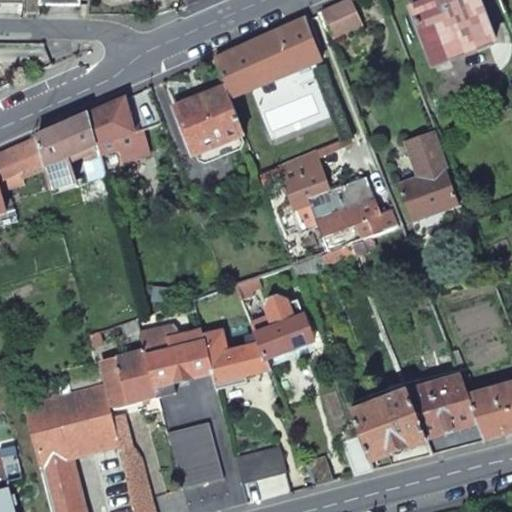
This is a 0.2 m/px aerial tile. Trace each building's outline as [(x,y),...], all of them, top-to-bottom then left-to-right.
[(332,38),(362,25),(356,12),(350,0),(348,0),(321,12),(332,38)] [(433,0),(410,9),(430,60),(472,44),(475,50),(495,42),(477,0),(467,0),(453,6),(450,0),(433,0)] [(260,40),(214,60),(225,87),(226,92),(280,70),(282,76),(323,60),(306,19),(260,40)] [(199,98),(173,109),(192,157),(244,135),(226,92),(225,87),(199,98)] [(119,102),(90,116),(97,144),(97,145),(99,153),(99,155),(120,150),(123,162),(149,156),(142,132),(162,124),(148,89),(119,102)] [(63,127),(37,139),(46,170),(51,189),(76,178),(67,157),(97,144),(90,116),(63,127)] [(459,205),(445,169),(448,168),(435,133),(405,143),(417,178),(398,185),(412,223),(459,205)] [(14,149),(0,155),(0,182),(20,174),(23,180),(46,170),(37,139),(14,149)] [(103,167),(123,162),(120,150),(99,155),(103,167)] [(317,221),(324,238),(357,226),(362,240),(398,228),(391,211),(381,214),(366,179),(330,192),(322,171),(314,150),(276,166),(299,228),(317,221)] [(88,179),(104,172),(104,171),(103,167),(99,155),(99,153),(81,162),(88,179)] [(6,214),(0,215),(0,227),(15,224),(12,212),(6,214)] [(257,277),(235,285),(240,299),(252,295),(250,289),(260,285),(257,277)] [(264,360),(313,341),(304,317),(303,317),(297,301),(287,305),(285,302),(278,298),(269,302),(266,309),(270,319),(251,326),(258,344),(264,360)] [(147,316),(137,319),(140,332),(145,352),(158,398),(175,393),(173,383),(213,375),(201,335),(201,329),(178,335),(176,329),(172,324),(153,330),(147,316)] [(137,319),(121,325),(126,338),(140,332),(137,319)] [(221,333),(201,335),(213,375),(215,384),(269,370),(264,360),(258,344),(228,353),(221,333)] [(119,368),(104,372),(114,410),(158,398),(145,352),(117,360),(119,368)] [(460,377),(407,392),(427,442),(432,455),(459,448),(485,441),(478,424),(468,398),(460,377)] [(26,404),(24,404),(51,511),(86,511),(72,458),(118,445),(111,417),(102,384),(26,404)] [(511,385),(468,398),(478,424),(485,441),(511,433),(511,385)] [(407,392),(351,414),(360,436),(371,463),(374,470),(403,462),(432,455),(427,442),(407,392)] [(122,415),(111,417),(118,445),(135,511),(155,511),(142,461),(131,448),(122,415)] [(209,422),(167,433),(182,490),(203,484),(224,479),(209,422)] [(360,436),(341,443),(348,459),(354,475),(374,470),(371,463),(360,436)] [(278,447),(236,459),(242,485),(264,479),(285,473),(278,447)] [(0,489),(0,511),(15,511),(9,487),(0,489)]
